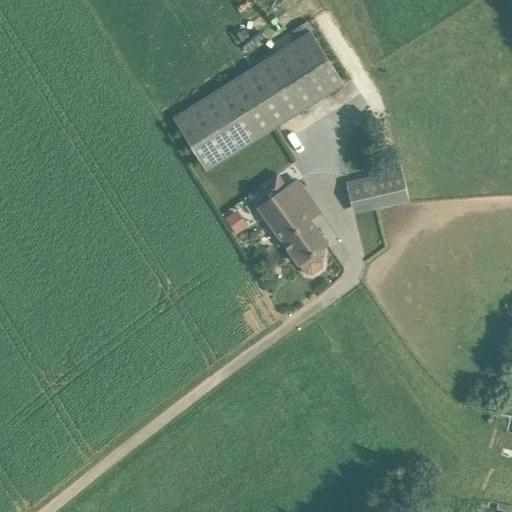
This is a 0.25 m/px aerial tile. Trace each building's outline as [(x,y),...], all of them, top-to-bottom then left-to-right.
[(309,20),(292,30),(297,37),(310,29),(313,26),(309,20)] [(175,114),(209,168),(344,82),(310,29),(297,37),(175,114)] [(402,169),(346,182),(354,215),(410,202),(402,169)] [(322,248),(328,243),(287,187),(259,207),(299,264),(304,261),(309,269),(316,270),(326,263),(327,255),(322,248)] [(237,209),(225,218),(236,234),(249,226),(237,209)]
